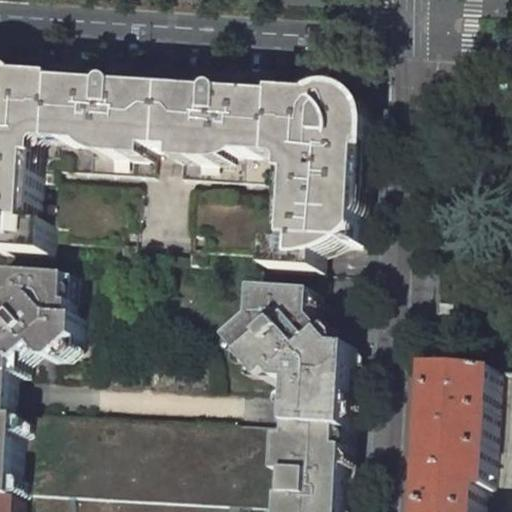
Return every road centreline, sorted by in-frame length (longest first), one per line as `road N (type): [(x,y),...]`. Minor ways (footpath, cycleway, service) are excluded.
road 1 (residential): [(402,44),(404,249),(390,511)]
road 2 (tertiary): [(0,24),(402,44)]
